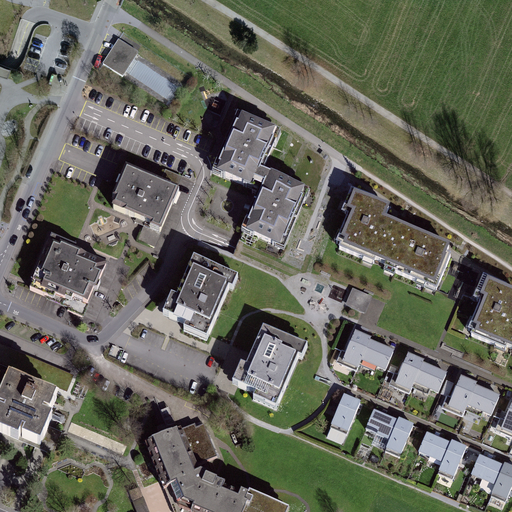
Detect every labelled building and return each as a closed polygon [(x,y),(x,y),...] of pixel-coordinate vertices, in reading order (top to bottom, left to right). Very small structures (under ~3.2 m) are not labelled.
[(120,36),(103,61),(124,75),(140,49),(120,36)] [(283,134),(237,116),(213,173),(258,194),(241,235),(287,253),(311,194),(266,175),(273,157),(283,134)] [(177,191),(124,168),(108,205),(161,228),(177,191)] [(388,213),(351,196),(342,215),(351,219),(336,251),(438,297),(455,260),(381,228),(388,213)] [(138,240),(154,246),(159,235),(143,228),(138,240)] [(107,265),(49,241),(30,289),(87,313),(107,265)] [(235,275),(191,257),(167,317),(186,324),(183,334),(207,344),(235,275)] [(511,296),(477,282),(471,296),(480,300),(472,320),(476,322),(468,341),(511,359),(511,296)] [(373,297),(353,288),(345,305),(365,314),(373,297)] [(308,348),(263,328),(246,367),(241,364),(232,384),(256,395),(253,401),(275,411),(299,357),(303,359),(308,348)] [(397,352),(355,335),(344,359),(386,377),(397,352)] [(0,362),(67,391),(73,375),(0,344),(0,362)] [(448,377),(406,359),(397,380),(439,398),(448,377)] [(58,397),(10,378),(0,402),(0,431),(40,448),(39,448),(49,426),(55,411),(52,410),(54,405),(58,397)] [(500,396),(460,379),(451,399),(492,416),(500,396)] [(362,405),(342,398),(329,430),(349,438),(362,405)] [(414,426),(373,410),(365,432),(389,441),(385,452),(402,459),(414,426)] [(72,423),(68,433),(124,455),(128,445),(72,423)] [(194,426),(147,444),(175,511),(285,511),(287,510),(250,495),(248,498),(199,478),(201,475),(198,468),(219,459),(204,425),(195,429),(194,426)] [(49,426),(39,448),(53,454),(62,432),(49,426)] [(467,450),(426,433),(418,455),(442,464),(438,476),(454,482),(467,450)] [(511,497),(511,469),(479,457),(472,477),(497,486),(491,500),(508,507),(511,497)] [(130,494),(136,511),(148,511),(140,490),(130,494)]
